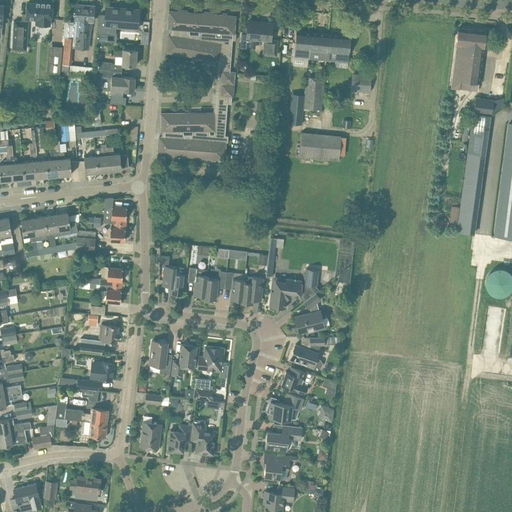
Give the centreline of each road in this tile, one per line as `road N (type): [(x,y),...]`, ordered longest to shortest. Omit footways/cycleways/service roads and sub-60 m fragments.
road 1 (residential): [(397,489),(354,485),(414,0)]
road 2 (residential): [(229,482),(254,335),(242,323),(148,308),(137,187)]
road 3 (residential): [(144,168),(234,175),(243,171),(247,126)]
road 4 (residential): [(0,202),(137,187)]
road 5 (residential): [(154,62),(205,72),(203,98),(151,99)]
road 6 (residential): [(0,467),(68,453),(121,456)]
road 7 (residential): [(121,456),(134,336)]
